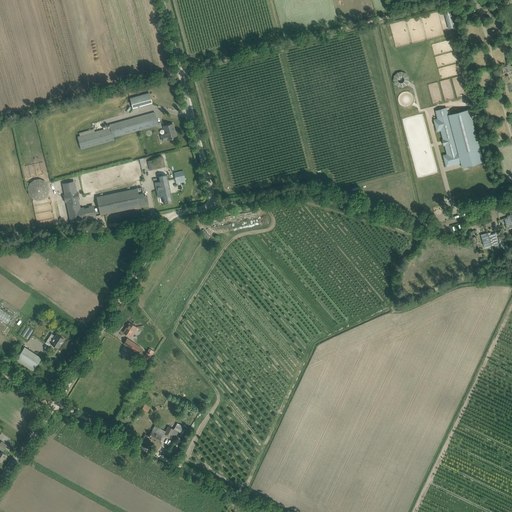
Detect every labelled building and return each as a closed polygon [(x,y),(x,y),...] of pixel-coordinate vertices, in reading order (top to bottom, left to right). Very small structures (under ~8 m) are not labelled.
[(511,70),(510,64),(507,65),(508,66),(502,67),(503,73),(511,70)] [(408,74),(393,73),(393,85),(407,86),(408,74)] [(149,93),(130,98),(133,108),(152,103),(149,93)] [(435,110),(438,119),(434,120),(437,132),(441,131),(443,139),(442,139),(444,146),(445,145),(447,154),(443,155),(446,167),(461,163),(462,167),(469,165),(469,166),(476,164),(476,163),(483,161),(469,110),(449,115),(447,108),(435,110)] [(114,140),(113,137),(158,125),(155,112),(109,125),(110,128),(77,137),(81,149),(114,140)] [(167,140),(176,137),(173,124),(166,125),(164,126),(165,131),(166,134),(160,136),(162,141),(167,140)] [(149,169),(160,167),(165,166),(163,157),(147,161),(149,169)] [(175,181),(185,179),(183,171),(174,173),(175,181)] [(166,172),(161,173),(157,174),(160,186),(156,187),(158,197),(162,196),(164,203),(172,202),(166,172)] [(42,180),(40,180),(39,179),(37,180),(36,180),(35,180),(33,181),(32,182),(31,183),(30,184),(29,185),(29,186),(28,187),(28,189),(28,190),(28,192),(29,193),(29,194),(30,196),(31,197),(32,198),(33,198),(34,199),(36,200),(37,200),(38,200),(40,200),(41,200),(42,199),(44,199),(45,198),(46,197),(47,196),(48,195),(48,193),(49,192),(49,191),(49,189),(49,188),(48,187),(48,185),(47,184),(46,183),(45,182),(44,181),(43,180),(42,180)] [(78,192),(77,192),(75,181),(62,184),(64,195),(63,195),(65,203),(66,202),(70,223),(96,218),(94,205),(89,206),(89,207),(84,208),(84,207),(80,208),(79,200),(80,199),(78,192)] [(96,197),(100,215),(148,205),(148,201),(145,202),(142,187),(96,197)] [(495,233),(491,234),(490,232),(488,233),(488,234),(491,246),(498,244),(498,241),(497,238),(495,233)] [(486,235),(481,236),(482,241),(483,244),(484,248),(491,246),(488,234),(486,235)] [(137,327),(134,325),(129,323),(130,323),(124,333),(129,336),(129,335),(133,330),(134,331),(137,327)] [(64,339),(60,336),(56,334),(55,336),(51,334),(48,339),(45,343),(49,346),(51,343),(58,348),(64,339)] [(142,348),(131,341),(127,338),(124,343),(123,344),(128,347),(138,353),(142,348)] [(41,358),(37,355),(24,347),(16,360),(29,368),(33,371),(41,358)] [(151,407),(145,404),(141,410),(147,414),(151,407)] [(168,426),(165,431),(155,425),(152,430),(151,432),(149,437),(158,442),(161,438),(161,437),(165,435),(169,437),(170,436),(174,429),(172,428),(168,426)]
